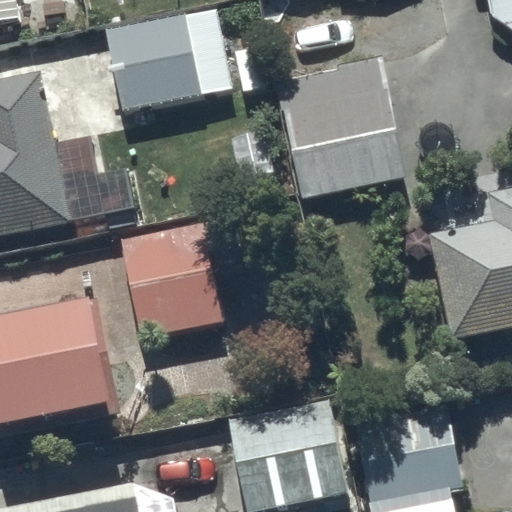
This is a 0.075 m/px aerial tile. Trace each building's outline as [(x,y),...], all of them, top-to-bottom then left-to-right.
[(0,0),(0,31),(21,28),(15,0),(0,0)] [(511,0),(487,0),(491,24),(511,38),(511,0)] [(108,38),(125,119),(236,95),(219,15),(108,38)] [(338,76),(277,90),(305,209),(409,185),(381,60),(337,70),(338,76)] [(0,249),(72,237),(44,83),(0,91),(0,249)] [(495,230),(432,243),(453,349),(511,337),(511,197),(489,202),(495,230)] [(125,248),(144,349),(227,333),(209,232),(125,248)] [(0,449),(124,423),(100,308),(0,329),(0,449)] [(357,428),(373,511),(378,511),(467,495),(450,409),(357,428)] [(230,429),(246,511),(307,511),(352,503),(336,421),(313,425),(311,413),(230,429)] [(37,511),(141,511),(138,493),(37,511)]
